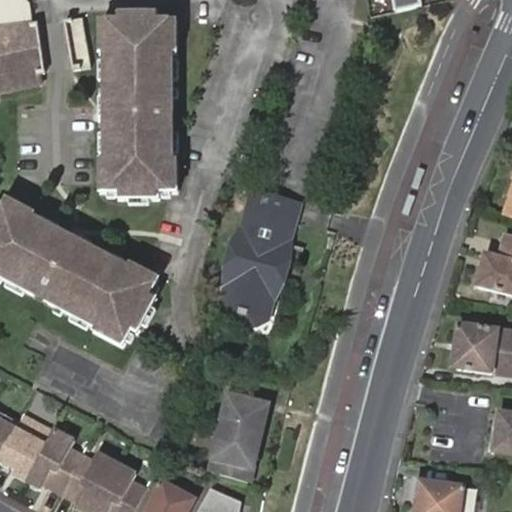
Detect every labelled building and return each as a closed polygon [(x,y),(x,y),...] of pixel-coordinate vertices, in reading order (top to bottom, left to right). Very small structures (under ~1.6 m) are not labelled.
[(20,83),(41,78),(40,75),(49,73),(39,25),(33,26),(30,7),(21,0),(0,0),(0,95),(21,91),(20,83)] [(424,8),(422,0),(366,0),(367,0),(366,0),(392,0),(395,14),(424,8)] [(65,22),(74,71),(91,68),(82,19),(65,22)] [(164,198),(175,198),(174,196),(174,194),(174,190),(175,188),(176,186),(178,184),(180,182),(181,181),(180,164),(176,164),(175,129),(167,129),(171,120),(166,112),(175,111),(174,61),(177,61),(178,30),(178,26),(160,27),(160,21),(119,22),(120,28),(120,29),(100,30),(101,62),(106,63),(106,93),(107,133),(109,166),(103,166),(105,200),(122,200),(123,205),(163,204),(164,198)] [(45,77),(41,78),(20,83),(21,91),(47,86),(45,77)] [(511,186),(501,217),(511,221),(511,186)] [(276,197),(254,191),(238,250),(244,252),(239,270),(235,268),(233,268),(228,289),(233,291),(227,310),(242,313),(241,318),(251,321),(252,317),(267,321),(272,302),(279,305),(285,282),(268,277),(273,259),(290,264),(300,223),(270,216),(276,197)] [(305,206),(276,197),(270,216),(300,223),(305,206)] [(101,255),(65,237),(37,223),(40,218),(11,203),(2,219),(0,217),(0,282),(4,285),(6,282),(38,299),(41,292),(47,300),(55,299),(52,306),(100,330),(98,333),(129,349),(136,334),(143,337),(160,301),(154,297),(162,281),(134,267),(132,270),(101,255)] [(68,232),(65,237),(101,255),(104,250),(68,232)] [(511,290),(511,236),(503,235),(500,256),(485,253),(479,286),(511,290)] [(238,250),(233,268),(235,268),(239,270),(244,252),(238,250)] [(285,282),(290,264),(273,259),(268,277),(285,282)] [(274,323),(279,305),(272,302),(267,321),(252,317),(251,321),(241,318),(242,313),(227,310),(233,291),(228,289),(222,310),(226,320),(263,330),(274,323)] [(511,331),(463,324),(456,368),(498,375),(511,376),(511,331)] [(256,465),(270,406),(234,397),(219,456),(246,462),(243,480),(252,483),(256,465)] [(136,511),(149,488),(137,481),(142,472),(102,451),(97,460),(76,449),(81,440),(60,428),(55,437),(26,421),(0,407),(0,462),(18,473),(15,479),(43,493),(46,488),(80,506),(78,511),(136,511)] [(55,437),(60,428),(30,412),(26,421),(55,437)] [(511,414),(498,412),(493,451),(511,453),(511,414)] [(137,481),(149,488),(154,479),(142,472),(137,481)] [(421,511),(479,511),(483,491),(419,481),(416,498),(423,500),(421,511)] [(191,511),(195,505),(163,487),(150,511),(191,511)] [(241,511),(243,504),(211,490),(199,511),(241,511)]
